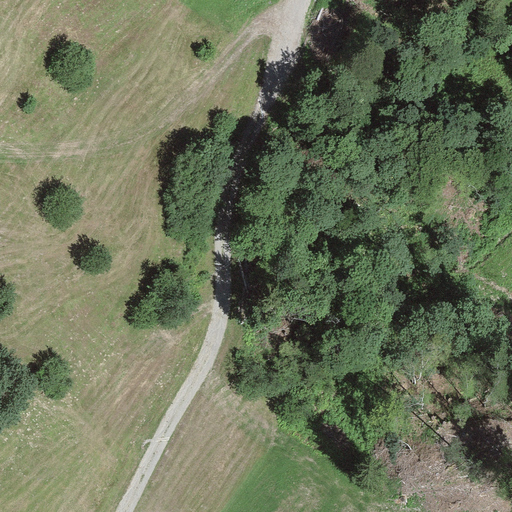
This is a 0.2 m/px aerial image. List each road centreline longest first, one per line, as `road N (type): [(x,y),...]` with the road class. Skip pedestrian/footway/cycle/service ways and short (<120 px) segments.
road 1 (track): [(123,511),(220,321),(309,0)]
road 2 (track): [(0,157),(75,156),(114,145),(172,106),(261,25),(308,0)]
